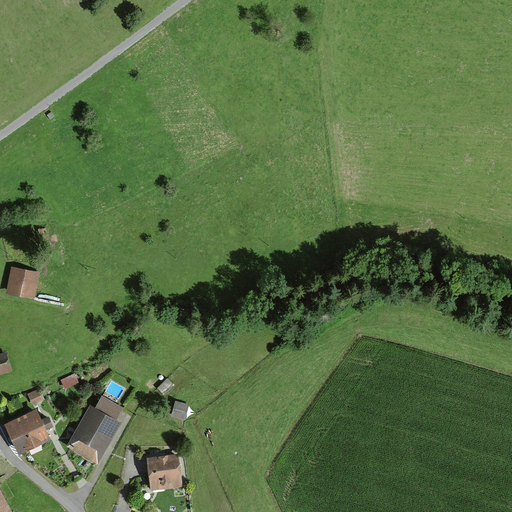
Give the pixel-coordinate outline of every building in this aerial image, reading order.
[(38,275),(12,270),(7,296),(33,301),(38,275)] [(4,355),(0,356),(0,373),(9,371),(4,355)] [(77,375),(63,382),(66,388),(80,381),(77,375)] [(175,385),(169,379),(160,388),(166,395),(175,385)] [(39,391),(29,395),(33,404),(43,399),(39,391)] [(121,408),(99,395),(68,449),(96,465),(120,423),(114,420),(121,408)] [(189,406),(176,402),(171,416),(185,420),(189,406)] [(34,412),(5,427),(19,455),(48,439),(34,412)] [(179,455),(146,459),(150,489),(183,485),(179,455)] [(12,511),(0,489),(0,511),(12,511)]
